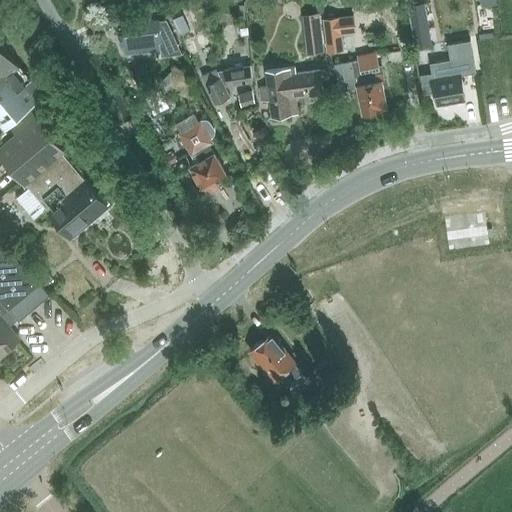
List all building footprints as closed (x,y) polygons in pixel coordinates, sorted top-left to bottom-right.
[(418,5),(409,6),(416,46),(424,45),(422,28),(429,27),(425,3),(418,5)] [(324,44),(323,44),(325,57),(326,57),(325,52),(352,49),(349,16),(321,19),(324,44)] [(145,52),(161,50),(162,55),(182,52),(167,18),(122,24),(126,55),(145,52)] [(432,73),(420,75),(423,94),(435,92),(437,105),(442,104),(444,106),(449,105),(450,103),(466,100),(461,73),(476,71),(471,41),(470,41),(448,45),(450,60),(430,63),(432,73)] [(192,42),(185,44),(189,57),(196,55),(192,42)] [(0,122),(5,129),(44,96),(0,43),(0,122)] [(325,57),(323,44),(310,45),(312,65),(327,63),(326,57),(325,57)] [(382,81),(385,80),(382,65),(379,66),(376,51),(357,55),(358,60),(334,64),(338,82),(331,83),(333,93),(358,89),(363,115),(366,114),(369,116),(375,115),(377,112),(381,111),(381,109),(387,108),(382,81)] [(224,85),(252,81),(250,66),(217,70),(216,68),(202,76),(215,104),(230,97),(224,85)] [(319,71),(296,74),(295,66),(291,67),(291,68),(267,70),(265,71),(268,88),(258,89),(260,103),(269,102),(271,118),(299,114),(296,97),(322,94),(319,71)] [(168,108),(158,87),(152,90),(153,93),(146,96),(154,114),(168,108)] [(188,109),(174,117),(182,131),(178,133),(191,156),(196,153),(201,162),(196,165),(191,167),(203,188),(204,188),(208,195),(221,187),(217,180),(228,174),(216,152),(215,153),(210,145),(214,143),(210,136),(211,136),(212,135),(213,134),(213,132),(213,130),(212,128),(209,123),(215,120),(196,88),(187,93),(186,94),(185,95),(184,98),(183,100),(184,102),(188,109)] [(252,92),(239,95),(243,108),(256,104),(252,92)] [(49,212),(71,238),(108,207),(64,155),(66,153),(32,113),(12,130),(17,135),(0,149),(0,155),(26,186),(27,185),(32,191),(19,201),(37,222),(49,212)] [(172,150),(164,155),(168,163),(176,159),(172,150)] [(0,357),(20,341),(9,328),(18,320),(19,322),(49,296),(0,237),(0,357)] [(158,246),(152,249),(160,263),(165,260),(158,246)] [(46,272),(40,278),(47,286),(53,280),(46,272)] [(285,373),(293,383),(304,374),(272,336),(266,341),(261,341),(253,347),(253,351),(252,353),(275,381),(285,373)] [(309,375),(321,390),(340,375),(328,360),(309,375)]
